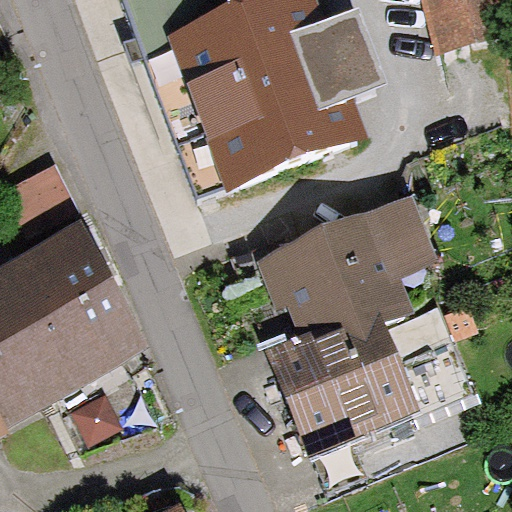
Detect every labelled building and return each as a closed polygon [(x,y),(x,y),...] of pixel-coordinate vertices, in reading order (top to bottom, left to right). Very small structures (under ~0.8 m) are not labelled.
[(124,0),(147,55),(204,198),(228,188),(232,198),(363,146),(304,0),(295,0),(270,10),(266,0),(124,0)] [(511,14),(508,0),(388,0),(409,78),(448,69),(445,57),(511,40),(511,14)] [(76,214),(55,174),(6,199),(27,239),(76,214)] [(292,417),(310,461),(415,418),(381,332),(410,320),(395,281),(433,266),(411,212),(264,271),(297,353),(271,364),(292,417)] [(79,233),(0,277),(0,416),(9,432),(148,353),(114,294),(79,233)] [(0,447),(13,440),(9,432),(0,416),(0,447)]
